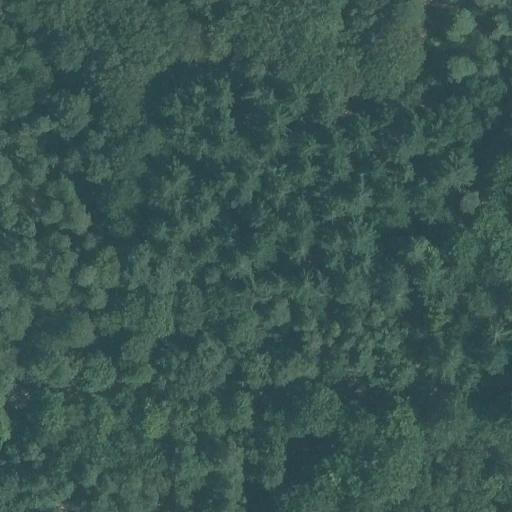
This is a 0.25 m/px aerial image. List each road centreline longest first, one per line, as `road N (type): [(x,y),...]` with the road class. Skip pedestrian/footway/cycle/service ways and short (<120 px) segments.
road 1 (track): [(0,394),(402,380)]
road 2 (track): [(511,206),(402,380)]
